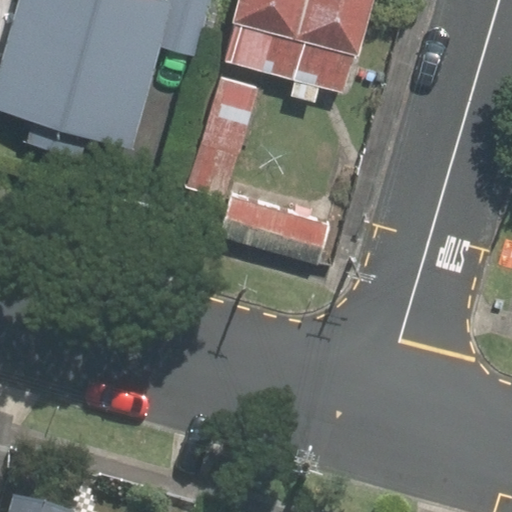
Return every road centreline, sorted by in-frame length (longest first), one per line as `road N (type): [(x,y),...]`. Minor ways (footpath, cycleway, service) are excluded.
road 1 (residential): [(385,399),(492,0)]
road 2 (residential): [(385,399),(0,287)]
road 3 (residential): [(511,435),(385,399)]
